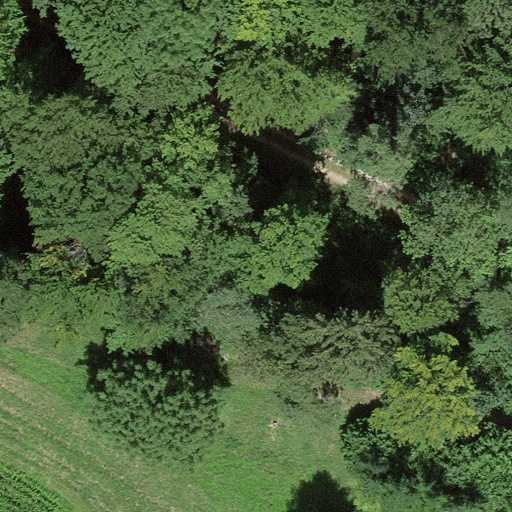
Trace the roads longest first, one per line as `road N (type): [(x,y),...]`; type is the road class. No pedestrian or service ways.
road 1 (track): [(0,4),(511,258)]
road 2 (track): [(0,383),(511,472)]
